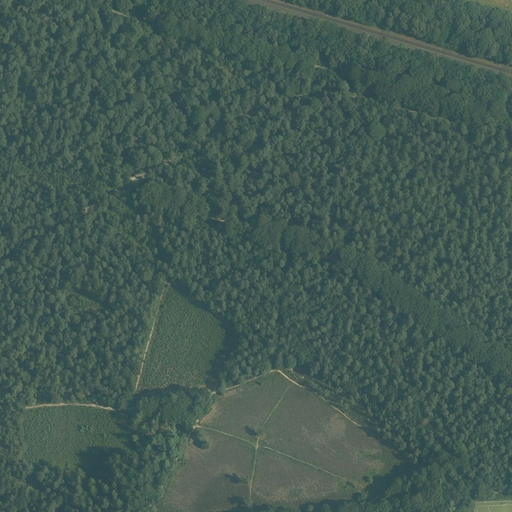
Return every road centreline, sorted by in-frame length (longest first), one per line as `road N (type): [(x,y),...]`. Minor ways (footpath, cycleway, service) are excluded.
road 1 (unclassified): [(0,264),(213,134),(293,99),(364,100),(511,137)]
road 2 (track): [(21,173),(183,209),(306,249)]
road 3 (track): [(306,249),(262,303),(193,425)]
road 4 (track): [(183,209),(129,411)]
road 5 (track): [(340,263),(511,375)]
road 6 (track): [(0,412),(78,404),(193,425)]
road 7 (track): [(511,490),(368,506)]
road 8 (track): [(277,369),(340,263)]
